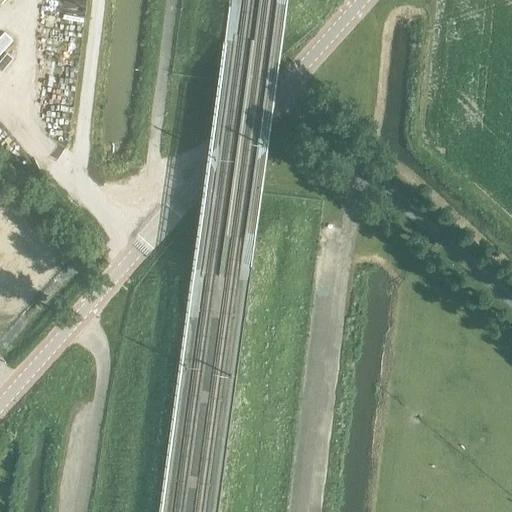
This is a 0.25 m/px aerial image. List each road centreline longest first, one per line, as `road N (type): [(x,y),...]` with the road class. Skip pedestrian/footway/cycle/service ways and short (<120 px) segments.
road 1 (unclassified): [(0,408),(282,90)]
road 2 (track): [(140,249),(88,195),(78,172),(100,0)]
road 3 (unclassified): [(440,238),(282,90)]
road 4 (unclassified): [(282,90),(364,0)]
